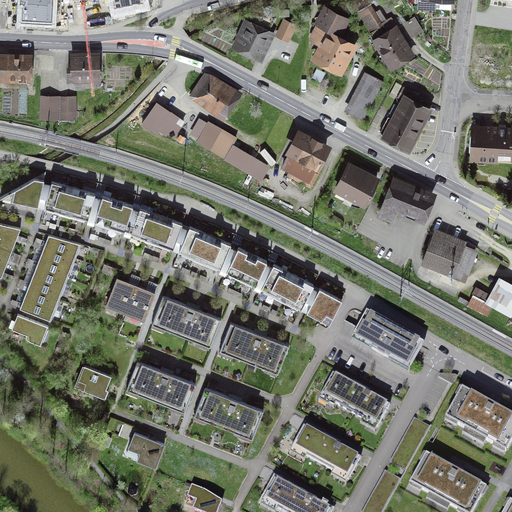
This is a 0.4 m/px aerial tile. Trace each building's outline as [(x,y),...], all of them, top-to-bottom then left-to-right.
[(53,23),(54,0),(21,0),(21,23),(53,23)] [(112,0),(114,8),(143,2),(142,0),(112,0)] [(360,13),(372,33),(382,26),(371,7),(360,13)] [(313,32),(313,40),(321,44),(323,45),(329,35),(336,38),(346,20),(325,9),(313,32)] [(253,15),(238,45),(258,55),(275,18),(253,15)] [(411,38),(424,30),(415,16),(402,23),(411,38)] [(288,39),(294,25),(284,20),(277,34),(288,39)] [(382,26),(372,33),(392,65),(410,54),(402,42),(404,40),(397,28),(387,34),(383,26),(382,26)] [(317,57),(340,69),(352,47),(336,38),(329,35),(323,45),(321,44),(317,50),(320,51),(317,57)] [(0,56),(0,80),(0,77),(28,77),(28,57),(0,56)] [(69,81),(96,81),(96,56),(74,57),(74,66),(69,67),(69,81)] [(210,92),(218,81),(205,73),(192,92),(208,103),(214,94),(210,92)] [(383,81),(368,73),(347,112),(363,120),(383,81)] [(236,94),(218,81),(210,92),(214,94),(208,103),(222,113),(236,94)] [(388,116),(380,131),(386,134),(385,136),(408,147),(428,110),(424,108),(428,101),(403,87),(399,96),(405,99),(395,119),(388,116)] [(76,119),(75,96),(41,96),(40,118),(76,119)] [(184,121),(191,110),(179,102),(172,113),(184,121)] [(183,122),(156,104),(142,124),(149,129),(150,127),(157,131),(159,129),(165,134),(167,132),(173,136),(183,122)] [(236,140),(208,123),(197,142),(225,158),(236,140)] [(511,127),(511,129),(474,127),(472,158),(496,159),(496,158),(511,158),(511,157),(511,127)] [(300,134),(282,166),(308,180),(326,147),(305,135),(304,136),(300,134)] [(349,165),(337,190),(354,198),(341,225),(354,232),(368,204),(365,202),(376,179),(349,165)] [(34,177),(14,189),(11,200),(38,206),(44,179),(34,177)] [(95,193),(52,181),(44,207),(88,219),(95,193)] [(394,181),(380,214),(391,219),(396,206),(422,216),(430,196),(394,181)] [(133,205),(102,195),(94,221),(124,231),(133,205)] [(182,223),(140,207),(131,233),(173,248),(182,223)] [(20,228),(0,222),(0,239),(13,245),(20,228)] [(179,251),(220,268),(231,243),(189,226),(179,251)] [(75,257),(80,243),(48,234),(44,245),(75,257)] [(433,235),(422,260),(453,272),(451,275),(462,279),(473,251),(433,235)] [(0,251),(9,255),(11,251),(13,245),(0,239),(0,251)] [(40,255),(71,267),(75,257),(44,245),(40,255)] [(267,260),(238,246),(226,271),(255,285),(267,260)] [(9,255),(0,251),(0,263),(5,266),(8,259),(9,255)] [(67,278),(71,267),(40,255),(36,266),(67,278)] [(313,284),(273,263),(261,288),(301,308),(313,284)] [(36,266),(32,276),(63,288),(67,278),(36,266)] [(32,276),(28,286),(59,298),(63,288),(32,276)] [(126,313),(137,285),(117,277),(106,305),(126,313)] [(467,304),(488,316),(492,309),(511,319),(511,318),(511,285),(498,278),(490,293),(476,286),(467,304)] [(126,313),(144,320),(155,292),(137,285),(126,313)] [(55,309),(59,298),(28,286),(24,296),(55,309)] [(332,317),(342,299),(319,287),(307,311),(321,319),(326,313),(332,317)] [(163,295),(153,320),(166,325),(165,328),(197,341),(199,337),(212,342),(221,318),(163,295)] [(24,296),(20,307),(50,320),(55,309),(24,296)] [(48,325),(17,313),(15,319),(13,319),(10,326),(12,327),(12,328),(26,334),(26,337),(27,338),(41,344),(48,325)] [(352,338),(409,370),(424,344),(366,313),(352,338)] [(234,351),(232,355),(265,368),(267,364),(279,369),(289,345),(231,322),(221,346),(234,351)] [(195,383),(137,360),(128,385),(140,390),(139,393),(172,406),(171,408),(184,413),(195,383)] [(84,388),(86,390),(104,397),(108,389),(106,388),(111,375),(84,365),(78,379),(86,382),(84,388)] [(370,420),(379,425),(389,405),(333,373),(322,393),(330,398),(329,400),(369,422),(370,420)] [(263,410),(205,387),(195,411),(208,416),(207,420),(240,433),(241,429),(254,434),(263,410)] [(511,415),(462,388),(445,418),(506,451),(511,439),(511,415)] [(401,469),(405,471),(430,427),(425,424),(401,469)] [(341,472),(349,477),(360,457),(303,426),(293,446),(301,450),(300,452),(340,475),(341,472)] [(137,459),(155,466),(164,443),(134,432),(128,447),(140,452),(137,459)] [(462,511),(471,511),(486,486),(426,453),(409,482),(462,511)] [(376,511),(382,511),(400,479),(396,477),(376,511)] [(271,505),(283,511),(330,511),(331,510),(274,478),(263,498),(272,503),(271,505)] [(217,511),(222,501),(205,491),(192,485),(187,497),(196,500),(192,509),(199,511),(217,511)] [(511,511),(511,500),(510,499),(502,511),(511,511)]
